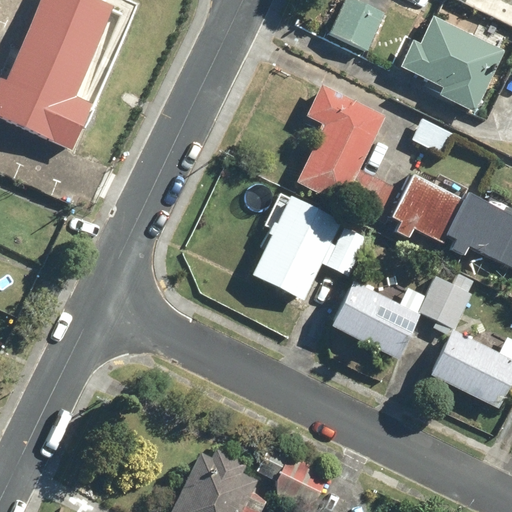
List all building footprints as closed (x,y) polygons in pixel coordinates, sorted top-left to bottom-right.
[(119,18),(76,0),(46,0),(0,107),(0,135),(58,161),(119,18)] [(379,20),(341,0),(321,39),(359,59),(379,20)] [(410,48),(404,46),(391,73),(431,92),(427,100),(464,119),(495,57),(423,21),(410,48)] [(378,186),(354,176),(378,120),(311,91),(297,123),(312,129),(287,188),(340,210),(363,220),(378,186)] [(448,138),(413,122),(403,145),(438,161),(448,138)] [(386,229),(383,237),(401,245),(404,237),(440,251),(437,257),(455,264),(458,256),(511,278),(511,223),(455,200),(452,206),(400,184),(382,227),(386,229)] [(357,243),(329,230),(331,227),(277,203),(241,282),(295,306),(312,269),(340,282),(357,243)] [(466,297),(463,296),(467,285),(450,277),(445,288),(427,280),(411,317),(449,334),(466,297)] [(410,321),(340,288),(319,335),(389,367),(410,321)] [(511,347),(497,341),(490,356),(440,335),(421,381),(490,410),(509,364),(511,357),(511,347)] [(269,461),(263,472),(205,442),(203,446),(169,510),(172,511),(260,511),(267,499),(291,511),(304,511),(319,484),(312,481),(315,474),(292,461),(287,471),(269,461)]
